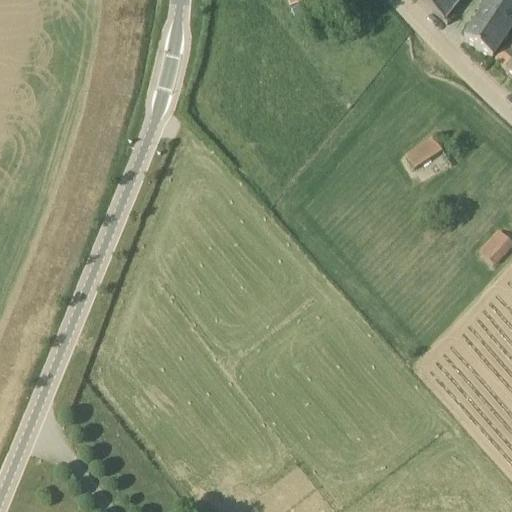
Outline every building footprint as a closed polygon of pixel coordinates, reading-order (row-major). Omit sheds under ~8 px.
[(287,0),(291,9),(314,0),(287,0)] [(462,0),(419,0),(418,2),(444,24),(462,0)] [(511,30),(511,0),(491,0),(464,43),(493,62),(511,30)] [(511,41),(508,47),(496,62),(507,73),(506,74),(511,79),(511,41)] [(440,155),(430,141),(406,157),(415,170),(440,155)] [(511,248),(511,244),(501,234),(481,256),(494,267),(511,248)]
